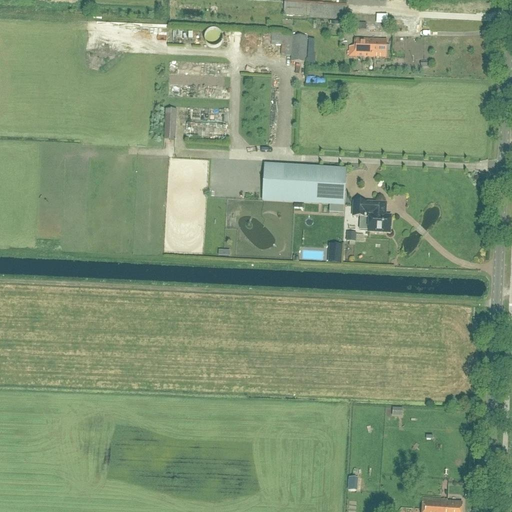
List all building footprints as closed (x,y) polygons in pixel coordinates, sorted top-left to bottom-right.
[(297,3),(284,2),(284,14),(287,14),(286,17),(351,21),(351,15),(345,15),(346,5),(320,4),(308,3),(297,3)] [(210,45),(224,35),(216,24),(202,33),(210,45)] [(307,38),(292,38),(283,37),(283,34),(271,33),(270,46),(281,47),(281,57),(291,58),(291,62),(306,63),(307,38)] [(386,41),(355,40),(354,58),(385,59),(386,41)] [(219,88),(219,100),(231,100),(231,87),(219,88)] [(226,135),(226,122),(188,122),(188,135),(226,135)] [(264,167),(262,202),(343,206),(345,171),(264,167)] [(390,234),(391,217),(385,217),(385,205),(353,203),(353,218),(360,218),(359,231),(368,232),(368,233),(390,234)] [(461,511),(462,504),(447,503),(447,501),(422,500),(421,511),(461,511)]
